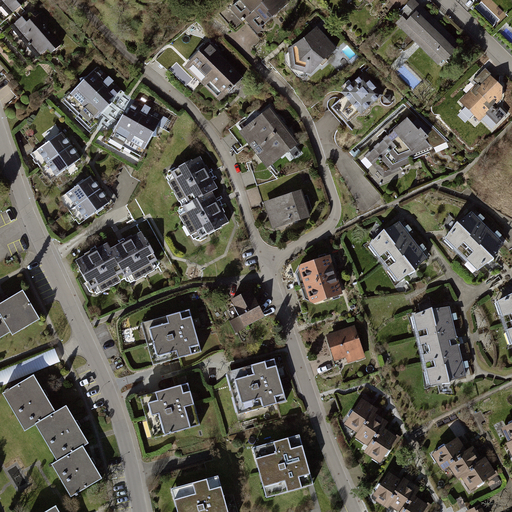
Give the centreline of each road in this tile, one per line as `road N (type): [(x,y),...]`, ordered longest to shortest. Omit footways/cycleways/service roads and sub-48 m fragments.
road 1 (residential): [(0,132),(119,422),(140,511)]
road 2 (residential): [(329,226),(267,262),(357,511)]
